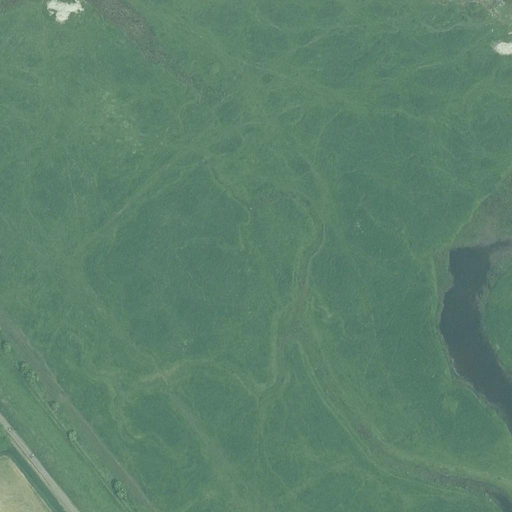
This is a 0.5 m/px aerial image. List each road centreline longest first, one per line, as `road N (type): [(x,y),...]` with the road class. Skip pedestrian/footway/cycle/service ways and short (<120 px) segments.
road 1 (track): [(0,388),(98,511)]
road 2 (unclassified): [(74,511),(0,417)]
